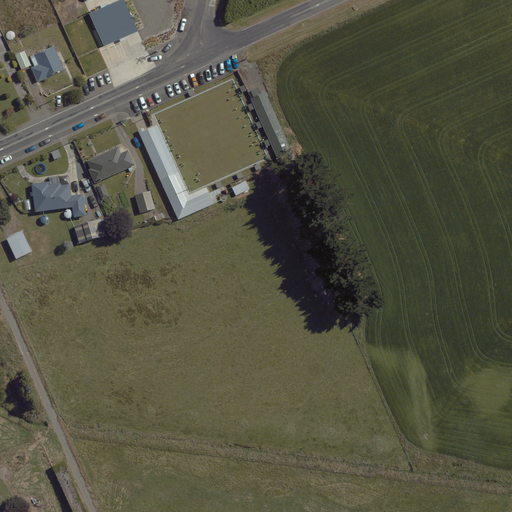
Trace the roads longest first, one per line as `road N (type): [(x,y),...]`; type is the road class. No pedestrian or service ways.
road 1 (residential): [(0,297),(91,511)]
road 2 (tertiary): [(0,149),(206,55)]
road 3 (tertiary): [(206,55),(329,0)]
